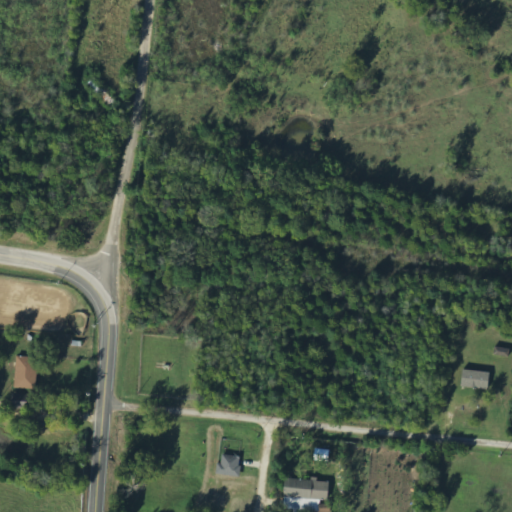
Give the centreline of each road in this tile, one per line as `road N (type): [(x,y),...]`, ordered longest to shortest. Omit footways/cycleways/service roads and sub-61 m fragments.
road 1 (residential): [(511,445),(102,404)]
road 2 (residential): [(91,287),(105,266),(142,93),(150,0)]
road 3 (tertiary): [(94,511),(108,324),(91,287)]
